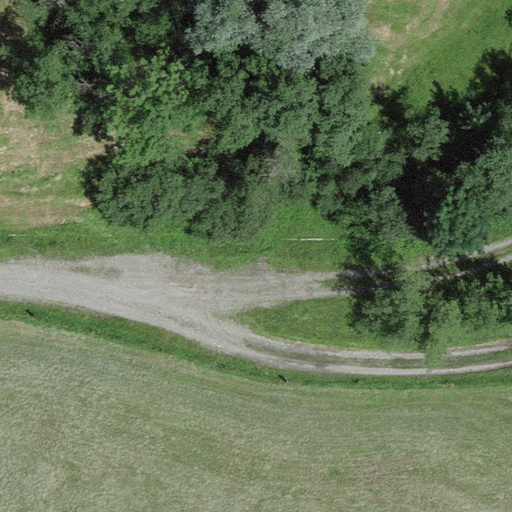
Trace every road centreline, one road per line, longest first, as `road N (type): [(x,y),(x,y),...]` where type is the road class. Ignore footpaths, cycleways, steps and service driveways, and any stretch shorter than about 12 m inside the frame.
road 1 (track): [(0,282),(125,297),(297,360),(511,345)]
road 2 (track): [(125,297),(338,278),(511,241)]
